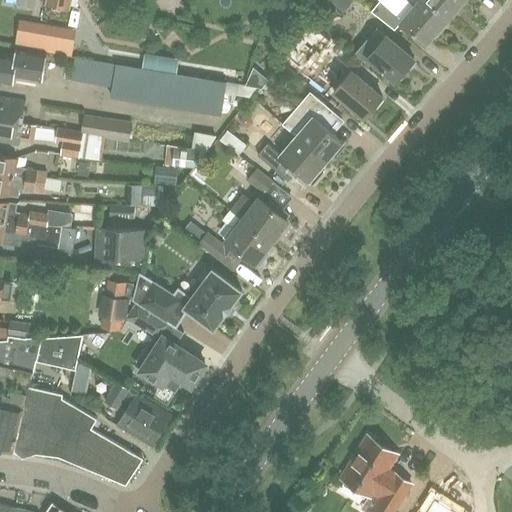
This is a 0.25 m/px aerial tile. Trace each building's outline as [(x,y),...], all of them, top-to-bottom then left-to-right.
[(70,0),(46,0),(45,5),(68,9),(70,0)] [(448,14),(432,0),(416,0),(415,3),(411,0),(383,0),(403,16),(401,18),(426,39),(448,14)] [(432,0),(448,14),(459,0),(432,0)] [(57,52),(61,29),(34,24),(30,48),(57,52)] [(395,79),(414,56),(386,33),(385,34),(376,27),(368,37),(376,44),(367,55),(395,79)] [(251,55),(251,41),(221,41),(221,55),(251,55)] [(41,80),(46,52),(17,48),(16,54),(0,52),(0,81),(12,83),(13,76),(41,80)] [(227,80),(116,63),(111,98),(221,115),(227,80)] [(363,116),(382,94),(351,68),(333,90),(363,116)] [(283,124),(295,134),(327,159),(343,139),(325,123),(333,112),(309,92),(283,124)] [(0,96),(0,118),(22,122),(26,100),(0,96)] [(82,133),(83,133),(130,141),(133,122),(85,114),(82,130),(82,133)] [(32,124),(22,122),(0,118),(0,140),(18,144),(20,136),(30,137),(32,124)] [(241,149),(250,140),(233,123),(224,133),(241,149)] [(82,133),(82,130),(58,126),(56,142),(63,143),(61,154),(79,157),(83,133),(82,133)] [(213,144),(216,129),(198,126),(195,140),(213,144)] [(324,169),(320,166),(327,159),(295,134),(280,152),(267,142),(258,153),(283,174),(291,163),(314,182),(324,169)] [(168,145),(166,162),(192,165),(204,150),(168,145)] [(0,173),(36,179),(38,171),(16,167),(17,157),(0,153),(0,173)] [(159,165),(157,184),(175,185),(177,167),(159,165)] [(266,191),(274,180),(256,167),(248,177),(266,191)] [(34,189),(36,179),(0,173),(0,193),(18,196),(19,191),(34,193),(34,189)] [(62,180),(46,178),(43,190),(60,192),(62,180)] [(243,191),(231,207),(272,240),(288,218),(286,217),(289,213),(268,196),(265,199),(259,195),(255,201),(243,191)] [(17,202),(0,199),(0,219),(28,225),(47,225),(49,214),(30,211),(29,214),(16,212),(17,202)] [(272,240),(231,207),(230,208),(242,217),(225,239),(255,262),(255,261),(259,264),(269,252),(265,249),(272,240)] [(45,238),(47,225),(28,225),(0,219),(0,239),(3,240),(4,231),(45,238)] [(74,243),(75,223),(63,222),(62,242),(74,243)] [(97,225),(96,255),(143,257),(145,228),(97,225)] [(217,256),(225,245),(207,231),(199,242),(217,256)] [(139,300),(162,316),(171,322),(184,303),(189,307),(189,308),(218,330),(246,293),(217,270),(195,299),(182,289),(177,296),(143,274),(138,300),(139,300)] [(11,299),(13,283),(3,282),(3,280),(0,279),(0,304),(1,297),(11,299)] [(130,300),(133,283),(108,279),(105,296),(126,299),(130,300)] [(145,327),(155,312),(137,301),(128,316),(145,327)] [(143,372),(157,381),(158,380),(174,390),(182,378),(190,383),(192,380),(194,382),(200,372),(198,371),(204,362),(186,350),(188,347),(170,336),(176,326),(155,312),(145,327),(161,337),(141,368),(144,370),(143,372)] [(120,318),(102,315),(100,327),(118,330),(120,318)] [(9,339),(37,338),(40,325),(10,321),(9,339)] [(0,447),(16,450),(17,443),(28,446),(39,448),(38,452),(60,455),(126,482),(143,457),(92,426),(97,417),(64,398),(65,394),(31,386),(37,361),(76,369),(84,334),(37,338),(9,339),(1,338),(0,339),(0,340),(0,447)] [(151,443),(170,413),(135,394),(138,390),(129,385),(128,387),(115,381),(105,399),(117,407),(125,394),(132,398),(116,424),(151,443)] [(342,476),(370,494),(374,496),(366,509),(369,511),(391,511),(411,482),(396,472),(395,473),(386,468),(396,453),(368,435),(342,476)] [(453,511),(431,498),(422,511),(453,511)] [(67,511),(58,505),(59,505),(51,499),(43,510),(46,511),(67,511)] [(0,511),(12,511),(14,505),(0,501),(0,511)]
